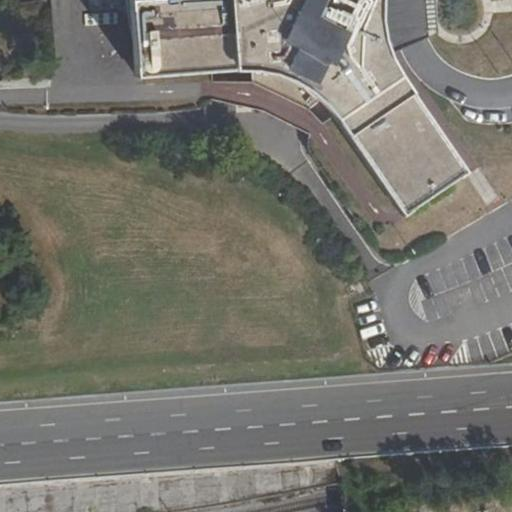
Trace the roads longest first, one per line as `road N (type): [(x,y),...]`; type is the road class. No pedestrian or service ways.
road 1 (secondary): [(0,461),(310,438)]
road 2 (secondary): [(310,438),(425,405),(511,391)]
road 3 (secondary): [(310,438),(511,421)]
